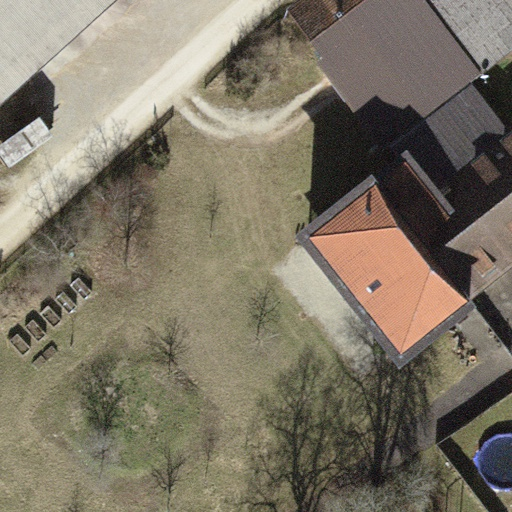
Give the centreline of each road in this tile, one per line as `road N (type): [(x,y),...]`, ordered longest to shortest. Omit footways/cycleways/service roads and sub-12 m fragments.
road 1 (track): [(0,236),(270,0)]
road 2 (track): [(320,511),(511,379)]
